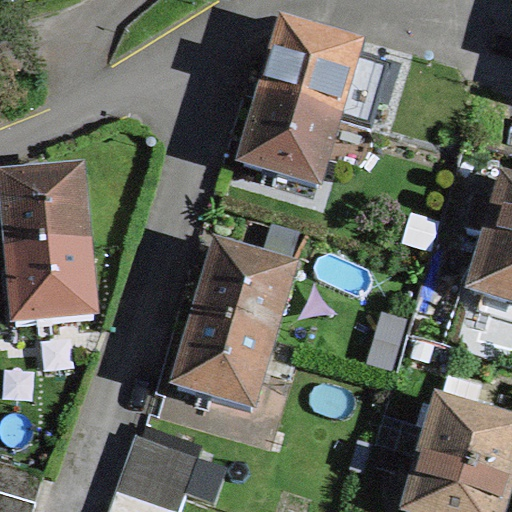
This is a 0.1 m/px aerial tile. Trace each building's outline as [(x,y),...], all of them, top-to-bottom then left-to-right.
[(355,50),(282,29),(262,98),(334,119),(355,50)] [(334,119),(262,98),(243,162),(315,185),(334,119)] [(8,254),(83,246),(76,175),(1,183),(8,254)] [(476,198),(466,232),(487,238),(511,245),(511,186),(503,184),(497,204),(476,198)] [(511,245),(487,238),(472,289),(511,301),(511,245)] [(90,314),(83,246),(8,254),(16,321),(90,314)] [(217,252),(197,320),(269,341),(288,273),(217,252)] [(269,341),(197,320),(178,386),(248,408),(269,341)] [(511,429),(439,407),(423,460),(507,485),(511,469),(511,429)] [(197,456),(140,437),(129,467),(186,488),(197,456)] [(499,511),(507,485),(423,460),(407,511),(499,511)] [(0,495),(33,505),(41,476),(0,463),(0,495)] [(177,511),(186,488),(129,467),(118,496),(164,511),(177,511)] [(0,511),(30,511),(33,505),(0,495),(0,511)] [(164,511),(118,496),(112,511),(164,511)]
